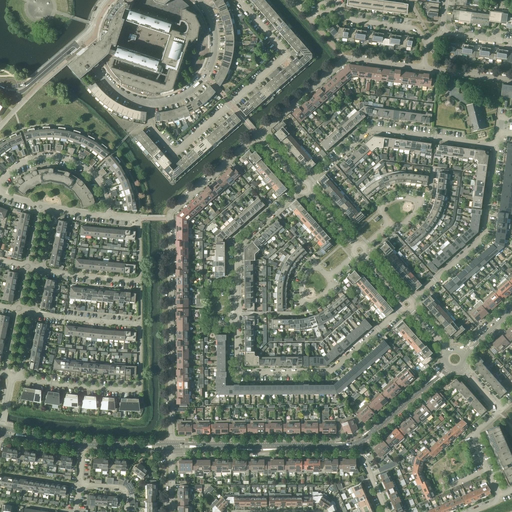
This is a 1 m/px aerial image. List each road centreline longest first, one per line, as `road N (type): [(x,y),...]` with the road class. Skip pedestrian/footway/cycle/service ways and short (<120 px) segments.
road 1 (residential): [(407,304),(485,233),(496,145),(374,128),(303,187)]
road 2 (residential): [(171,448),(170,214),(257,135)]
road 3 (residential): [(237,0),(285,54),(174,152),(150,125),(152,104)]
road 4 (residential): [(407,304),(327,373),(241,373),(237,324)]
road 5 (residential): [(257,135),(344,59),(423,67)]
road 6 (residential): [(139,326),(140,390),(17,376)]
road 7 (tertiary): [(171,448),(357,445)]
road 8 (residential): [(109,216),(100,185),(69,158),(28,159),(0,184)]
road 9 (residential): [(152,104),(193,90),(210,67),(215,32),(200,0)]
road 10 (residential): [(237,289),(236,245),(303,187)]
